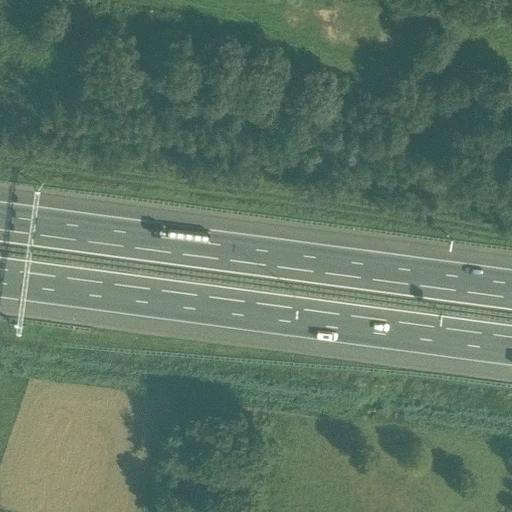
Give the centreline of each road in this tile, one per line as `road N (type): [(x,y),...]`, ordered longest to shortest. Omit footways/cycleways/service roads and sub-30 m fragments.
road 1 (motorway): [(511,289),(0,220)]
road 2 (motorway): [(0,277),(511,345)]
road 3 (track): [(152,0),(374,54),(486,54),(511,64)]
